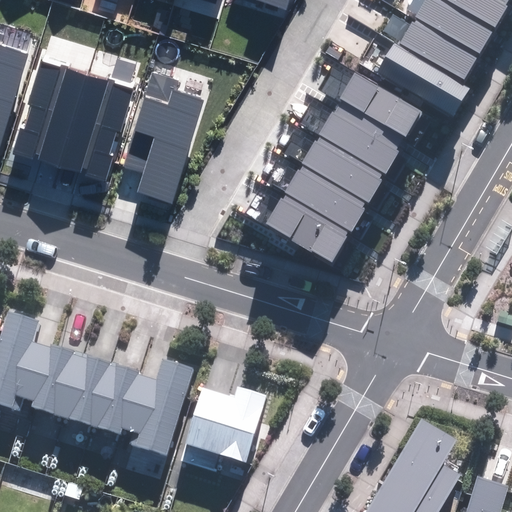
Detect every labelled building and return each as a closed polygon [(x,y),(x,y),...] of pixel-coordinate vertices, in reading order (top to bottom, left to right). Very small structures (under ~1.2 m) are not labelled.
[(255,0),(256,0),(285,10),(288,0),(255,0)] [(377,72),(453,117),(470,88),(463,83),(508,6),(506,5),(508,0),(425,0),(399,45),(394,42),(377,72)] [(0,145),(29,53),(1,45),(3,35),(0,33),(0,145)] [(85,175),(106,181),(115,155),(109,154),(117,130),(121,131),(134,89),(42,60),(28,104),(32,106),(24,129),(21,128),(13,153),(35,160),(37,153),(40,154),(39,159),(81,172),(82,167),(87,168),(85,175)] [(137,193),(172,204),(205,100),(175,91),(178,81),(153,73),(124,166),(143,172),(137,193)] [(266,224),(332,263),(347,237),(346,236),(349,230),(352,232),(365,209),(363,208),(366,201),(369,202),(382,180),(380,178),(384,173),(387,175),(400,152),(397,150),(405,136),(408,138),(423,113),(355,73),(340,98),(336,106),(338,107),(334,113),(333,112),(319,135),(321,136),(318,142),(315,141),(302,163),(303,164),(299,171),(298,170),(284,194),(285,195),(282,200),(280,199),(266,224)] [(136,447),(167,457),(195,368),(164,359),(157,380),(138,374),(139,370),(51,343),(49,348),(34,343),(40,322),(8,311),(0,335),(0,403),(9,407),(13,395),(34,401),(32,408),(122,436),(124,429),(140,434),(136,447)] [(203,387),(180,460),(215,471),(220,455),(246,463),(268,394),(239,385),(235,398),(203,387)] [(421,419),(368,511),(439,511),(461,475),(443,465),(458,440),(421,419)] [(464,511),(501,511),(510,486),(477,476),(464,511)]
